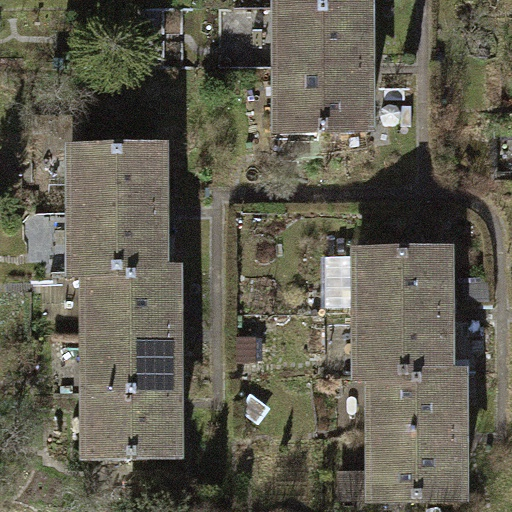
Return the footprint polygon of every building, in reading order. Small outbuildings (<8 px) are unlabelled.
[(365,10),(364,0),(277,0),(278,11),(365,10)] [(278,11),(279,71),(365,70),(365,10),(278,11)] [(366,129),(365,70),(279,71),(279,130),(366,129)] [(71,147),(71,209),(160,209),(161,147),(71,147)] [(160,271),(160,209),(71,209),(71,270),(87,271),(160,271)] [(356,254),(356,317),(444,317),(444,254),(356,254)] [(87,271),(87,334),(173,335),(173,271),(160,271),(87,271)] [(444,377),(444,317),(356,317),(357,377),(371,377),(444,377)] [(173,392),(173,335),(87,334),(87,392),(173,392)] [(371,377),(371,439),(459,439),(459,377),(444,377),(371,377)] [(172,454),(173,392),(87,392),(87,454),(172,454)] [(459,500),(459,439),(371,439),(371,475),(371,494),(371,501),(459,500)] [(371,494),(371,475),(342,475),(342,494),(371,494)]
